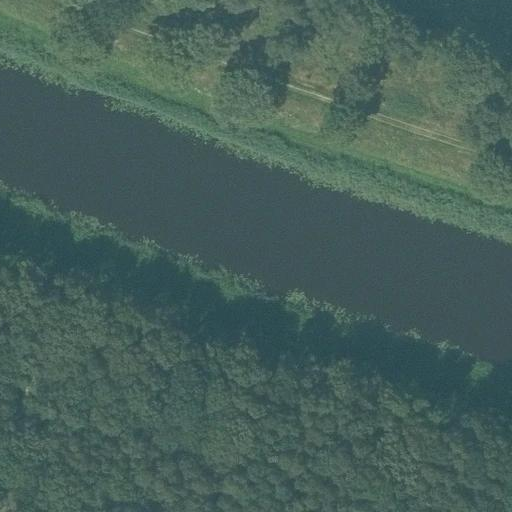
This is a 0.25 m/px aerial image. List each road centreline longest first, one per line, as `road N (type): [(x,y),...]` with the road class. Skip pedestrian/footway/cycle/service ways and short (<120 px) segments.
road 1 (track): [(109,0),(380,105),(511,146)]
road 2 (track): [(0,448),(171,511)]
